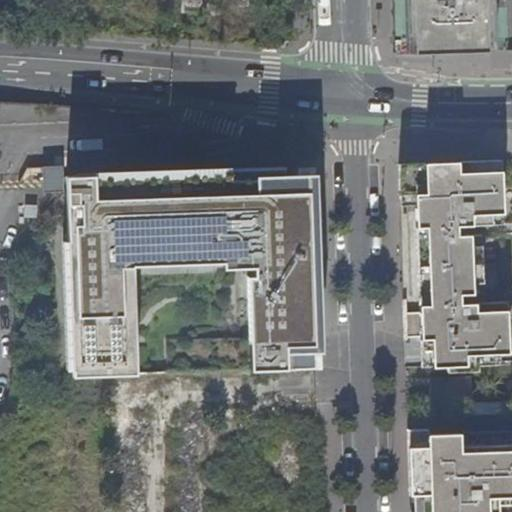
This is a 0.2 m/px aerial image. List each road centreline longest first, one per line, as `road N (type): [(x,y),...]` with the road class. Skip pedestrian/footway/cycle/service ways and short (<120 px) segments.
road 1 (residential): [(347,93),(367,511)]
road 2 (secondary): [(347,93),(0,63)]
road 3 (secondary): [(511,109),(347,93)]
